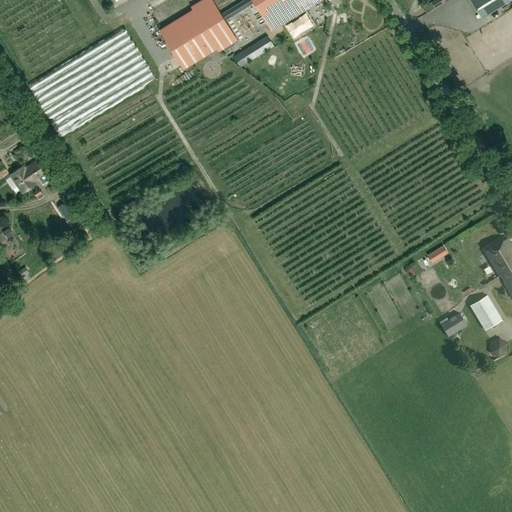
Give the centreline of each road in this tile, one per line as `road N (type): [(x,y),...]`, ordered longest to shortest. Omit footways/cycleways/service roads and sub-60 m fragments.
road 1 (tertiary): [(389,0),(511,197)]
road 2 (track): [(0,64),(70,178),(37,203),(0,209)]
